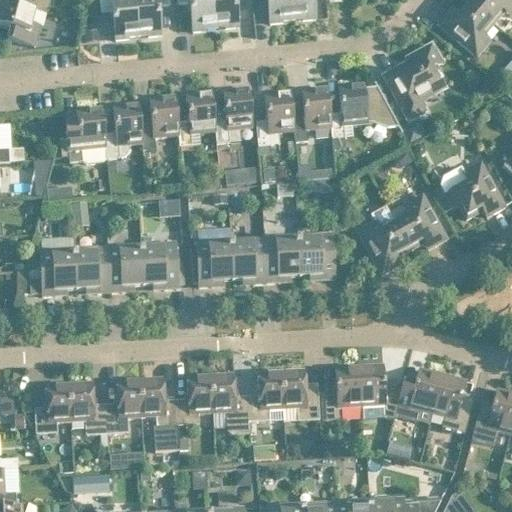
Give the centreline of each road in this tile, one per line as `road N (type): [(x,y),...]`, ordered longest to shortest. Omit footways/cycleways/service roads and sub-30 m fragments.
road 1 (residential): [(0,85),(357,55),(389,37),(420,0)]
road 2 (residential): [(0,359),(391,335)]
road 3 (residential): [(391,335),(433,282),(511,241)]
road 4 (residential): [(511,366),(391,335)]
